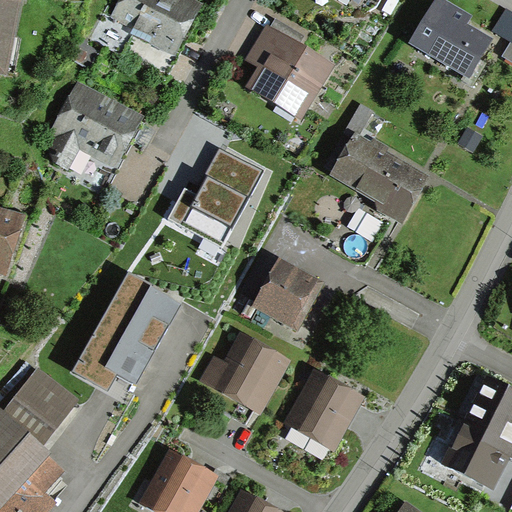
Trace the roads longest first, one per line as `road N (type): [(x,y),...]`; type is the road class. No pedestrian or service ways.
road 1 (residential): [(195,313),(131,436),(70,511)]
road 2 (residential): [(447,341),(339,511)]
road 3 (residential): [(158,150),(243,0)]
road 4 (residential): [(511,211),(447,341)]
